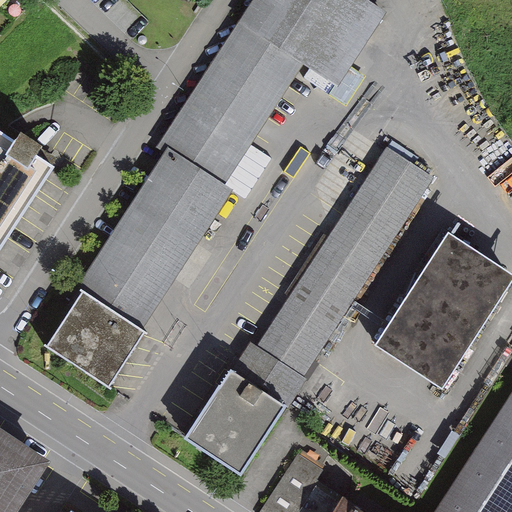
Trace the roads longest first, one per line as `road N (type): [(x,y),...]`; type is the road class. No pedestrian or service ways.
road 1 (residential): [(196,38),(0,344)]
road 2 (secondary): [(0,385),(192,511)]
